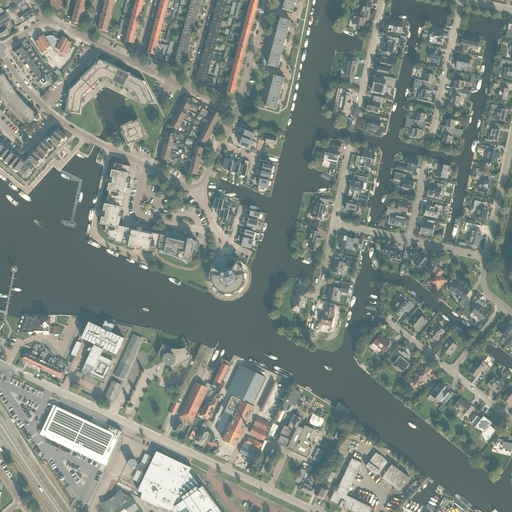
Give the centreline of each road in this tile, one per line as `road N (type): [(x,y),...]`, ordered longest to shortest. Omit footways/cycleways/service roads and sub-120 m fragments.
road 1 (unclassified): [(315,511),(7,367)]
road 2 (residential): [(431,137),(460,0)]
road 3 (residential): [(356,122),(380,0)]
road 4 (unclassified): [(485,258),(511,139)]
